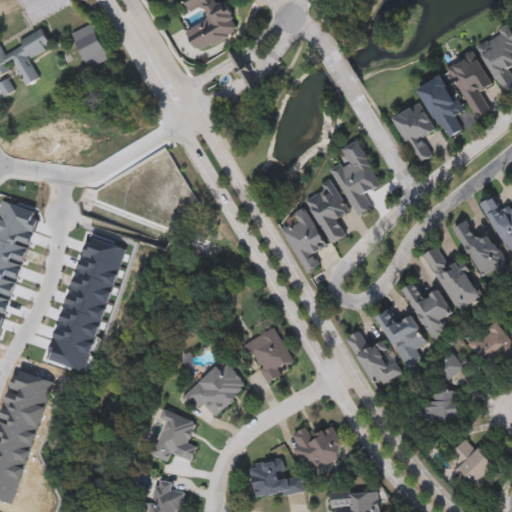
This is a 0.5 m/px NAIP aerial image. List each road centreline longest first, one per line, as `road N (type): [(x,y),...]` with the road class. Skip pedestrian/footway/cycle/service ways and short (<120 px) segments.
road 1 (tertiary): [(468,511),(382,418),(135,0)]
road 2 (tertiary): [(114,0),(367,434),(433,511)]
road 3 (residential): [(511,155),(421,229),(379,292),(357,299),(340,285),(356,251),(511,119)]
road 4 (residential): [(420,192),(335,46),(275,0)]
road 5 (residential): [(213,511),(234,456),(258,426),(353,370)]
road 6 (residential): [(173,96),(250,56),(311,0)]
